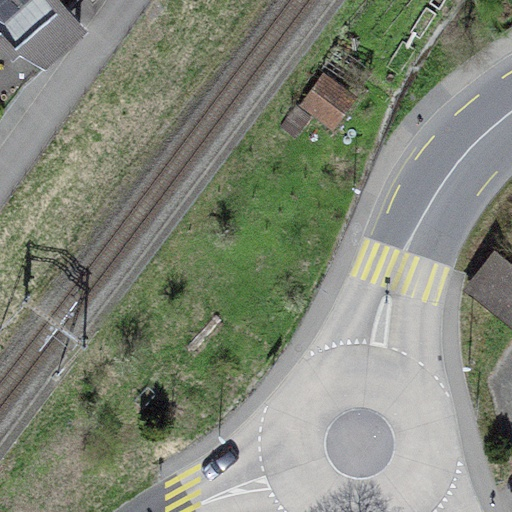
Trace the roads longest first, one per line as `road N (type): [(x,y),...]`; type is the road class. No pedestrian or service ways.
road 1 (secondary): [(366,377),(397,269),(420,221),(457,167),(511,115)]
road 2 (residential): [(0,179),(129,0)]
road 3 (secondary): [(406,494),(426,455),(418,413),(405,395),(366,377)]
road 4 (secondary): [(366,377),(327,384),(298,411),(293,468)]
